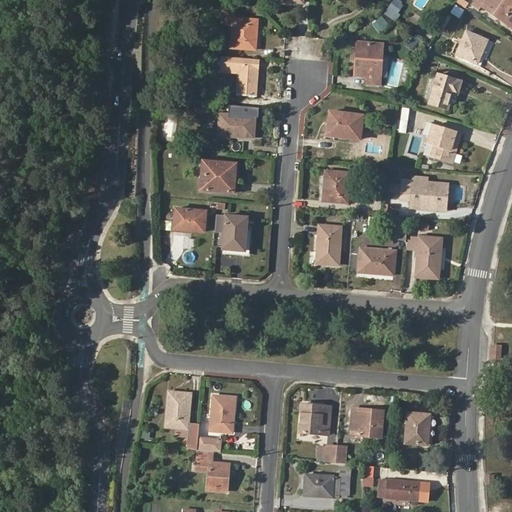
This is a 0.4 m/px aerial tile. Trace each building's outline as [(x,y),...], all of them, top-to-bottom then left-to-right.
[(402,0),(394,0),(386,11),(395,18),(406,3),(402,0)] [(458,0),(458,2),(466,8),(470,3),(464,0),(458,0)] [(481,5),(511,26),(511,0),(476,0),(473,5),(479,9),(481,5)] [(449,13),(462,22),(470,12),(456,2),(449,13)] [(232,48),(255,50),(258,21),(234,19),(235,12),(224,11),(223,22),(233,23),(232,48)] [(457,55),(477,64),(487,41),(467,32),(457,55)] [(367,84),(380,85),(383,45),(358,43),(357,61),(361,62),(360,74),(367,75),(367,84)] [(237,95),(256,96),(258,71),(239,69),(237,95)] [(430,104),(447,109),(456,80),(438,74),(430,104)] [(328,135),(360,139),(363,117),(332,112),(328,135)] [(219,135),(254,138),(255,117),(221,114),(219,135)] [(425,153),(453,162),(461,134),(433,126),(425,153)] [(201,190),(234,193),(237,164),(203,161),(201,190)] [(324,201),(348,203),(350,174),(327,172),(324,201)] [(366,190),(384,191),(385,176),(368,175),(366,190)] [(411,201),(411,208),(431,209),(431,202),(446,203),(447,184),(427,182),(427,180),(411,179),(411,181),(404,181),(401,199),(411,201)] [(218,209),(218,203),(218,202),(208,201),(208,211),(217,212),(218,209)] [(431,209),(446,211),(446,203),(431,202),(431,209)] [(173,230),(205,233),(206,211),(175,208),(173,230)] [(217,215),(216,232),(224,233),(225,215),(217,215)] [(222,249),(245,251),(247,234),(244,234),(246,218),(225,215),(224,233),(222,249)] [(397,218),(395,240),(407,241),(408,236),(409,219),(397,218)] [(317,263),(339,265),(342,227),(319,225),(317,263)] [(407,241),(406,250),(418,251),(419,237),(408,236),(407,241)] [(416,277),(439,279),(442,238),(419,237),(418,251),(416,277)] [(357,274),(395,276),(397,250),(360,247),(357,274)] [(489,359),(499,361),(499,345),(490,345),(489,359)] [(197,450),(198,438),(199,425),(189,424),(192,394),(168,392),(166,426),(188,428),(187,437),(186,449),(197,450)] [(210,431),(233,433),(236,398),(214,396),(210,431)] [(300,432),(328,435),(331,408),(302,405),(300,432)] [(351,434),(381,437),(383,412),(353,409),(351,434)] [(406,443),(428,445),(430,415),(408,413),(406,443)] [(165,435),(187,437),(188,428),(166,426),(165,435)] [(213,452),(220,452),(221,440),(198,438),(197,450),(213,452)] [(332,463),(336,463),(337,447),(317,446),(315,461),(332,463)] [(336,463),(346,464),(347,448),(337,447),(336,463)] [(208,490),(228,492),(230,464),(212,462),(213,452),(197,450),(195,470),(210,471),(208,490)] [(341,477),(349,478),(350,467),(339,466),(338,477),(341,477)] [(334,497),(334,496),(335,477),(306,474),(305,495),(334,497)] [(486,484),(493,484),(493,474),(485,475),(486,484)] [(340,495),(349,496),(351,478),(349,478),(341,477),(340,495)] [(378,498),(419,501),(421,483),(380,480),(378,498)] [(169,511),(178,511),(179,503),(170,503),(169,511)]
